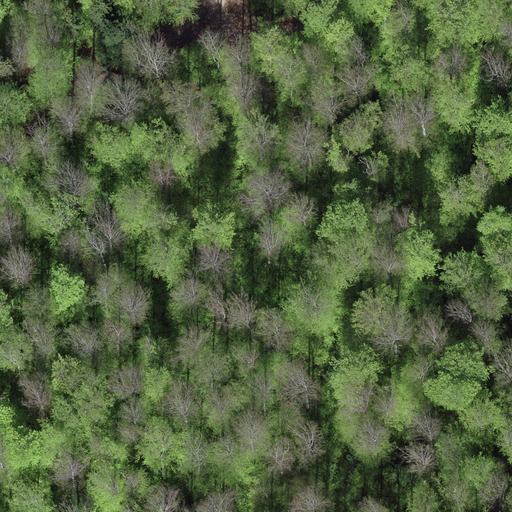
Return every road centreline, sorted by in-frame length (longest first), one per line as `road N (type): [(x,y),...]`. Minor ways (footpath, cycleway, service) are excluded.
road 1 (track): [(210,22),(95,81),(0,157)]
road 2 (track): [(210,22),(230,41),(260,40),(346,0)]
